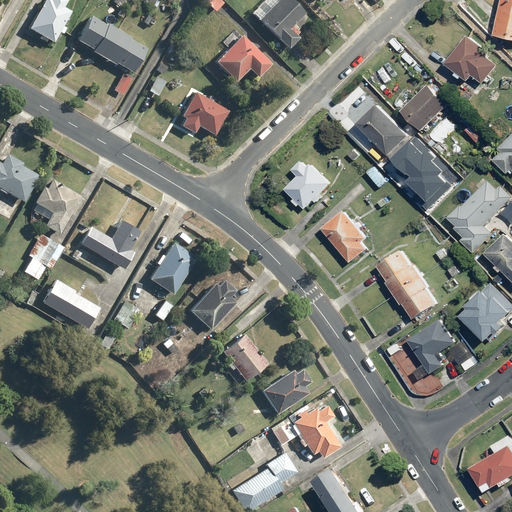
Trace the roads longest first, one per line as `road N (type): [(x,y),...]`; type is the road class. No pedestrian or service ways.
road 1 (residential): [(410,448),(309,297),(208,205)]
road 2 (residential): [(409,0),(208,205)]
road 3 (residential): [(208,205),(0,82)]
road 4 (residential): [(511,378),(410,448)]
